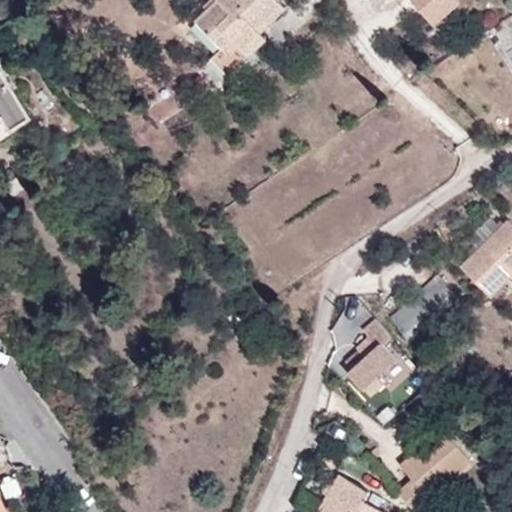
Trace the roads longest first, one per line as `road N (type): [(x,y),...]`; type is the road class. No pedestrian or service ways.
road 1 (residential): [(511,141),(360,248),(237,511)]
road 2 (unknown): [(340,0),(381,71),(484,161)]
road 3 (residential): [(66,511),(0,410)]
